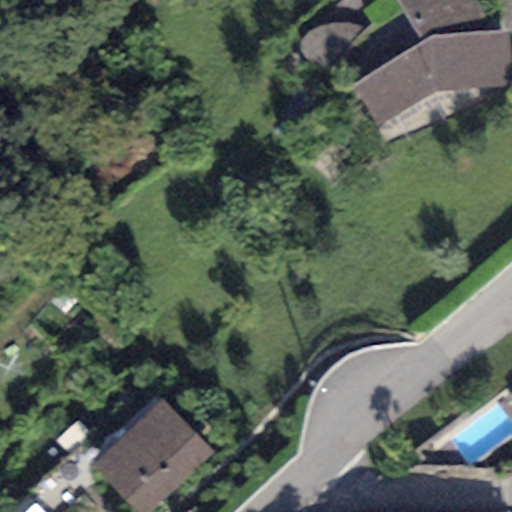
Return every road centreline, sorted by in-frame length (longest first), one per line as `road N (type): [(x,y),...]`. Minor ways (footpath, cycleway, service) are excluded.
road 1 (residential): [(303,476),(511,296)]
road 2 (residential): [(303,476),(319,489),(375,498),(511,496)]
